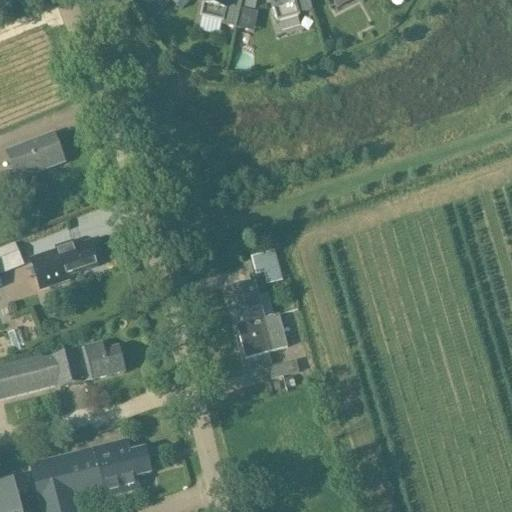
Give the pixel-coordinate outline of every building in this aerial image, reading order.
[(204,0),(200,18),(221,23),(221,26),(236,29),(242,0),(204,0)] [(256,0),(245,0),(243,9),(254,12),(256,0)] [(269,0),(277,24),(299,17),(299,15),(312,11),(308,0),(269,0)] [(7,154),(17,182),(64,165),(53,136),(7,154)] [(0,175),(0,201),(17,195),(8,173),(0,175)] [(64,274),(66,279),(98,269),(90,244),(75,249),(73,244),(56,250),(57,255),(31,263),(38,283),(64,274)] [(256,278),(264,276),(267,287),(283,283),(274,253),(251,260),(256,278)] [(236,329),(237,328),(263,322),(262,321),(274,318),(268,295),(256,298),(253,286),(226,293),(236,329)] [(263,322),(237,328),(245,361),(288,350),(280,316),(274,318),(262,321),(263,322)] [(42,362),(41,358),(0,368),(0,405),(125,374),(118,350),(104,353),(102,346),(86,350),(42,362)] [(296,362),(269,369),(272,382),(299,374),(296,362)] [(107,498),(142,489),(139,479),(151,476),(145,451),(133,454),(129,441),(95,450),(95,451),(15,471),(23,504),(40,500),(103,484),(107,498)] [(0,511),(20,511),(13,481),(0,484),(0,511)]
